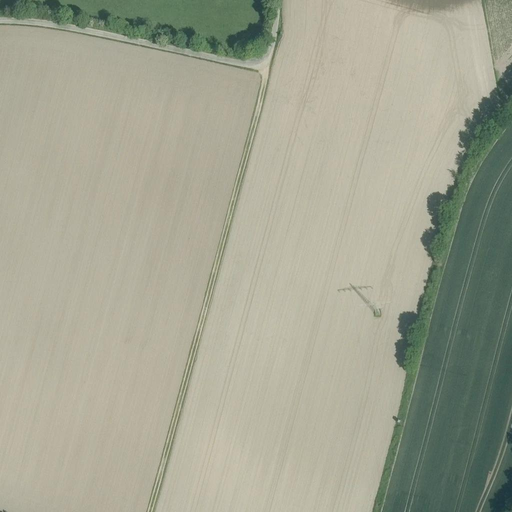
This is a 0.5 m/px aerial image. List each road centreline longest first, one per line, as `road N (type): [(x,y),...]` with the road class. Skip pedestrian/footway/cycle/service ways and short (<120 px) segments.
road 1 (track): [(267,69),(150,511)]
road 2 (track): [(277,0),(267,69),(0,20)]
